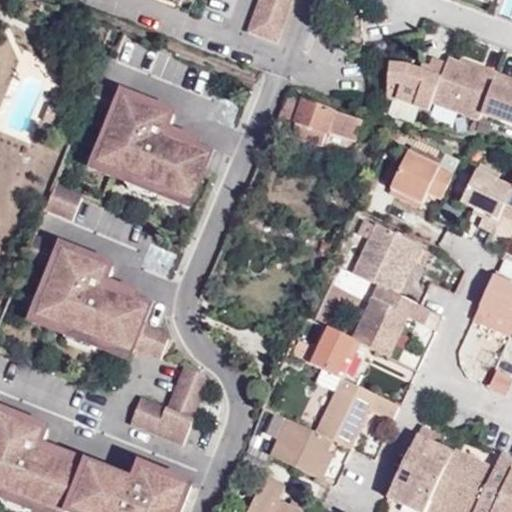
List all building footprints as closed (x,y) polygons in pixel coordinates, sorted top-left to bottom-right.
[(263,0),(251,33),(280,43),(295,0),(263,0)] [(90,47),(102,52),(110,29),(91,22),(84,37),(92,41),(90,47)] [(99,58),(102,52),(90,47),(88,53),(99,58)] [(422,110),(429,113),(433,104),(448,65),(432,59),(429,70),(428,74),(420,71),(409,67),(391,65),(388,99),(395,100),(402,101),(422,110)] [(460,64),(449,60),(448,65),(433,104),(479,121),(482,115),(497,75),(461,61),(460,64)] [(511,80),(497,75),(482,115),(511,126),(511,80)] [(175,114),(97,84),(87,109),(114,119),(99,158),(117,165),(113,176),(129,182),(131,175),(161,187),(164,180),(181,187),(178,194),(194,200),(214,149),(171,132),(175,114)] [(303,103),(290,97),(282,117),(296,123),(303,103)] [(417,125),(422,110),(402,101),(395,100),(390,116),(417,125)] [(303,103),(296,123),(291,137),(324,148),(328,134),(335,113),(303,103)] [(335,113),(328,134),(356,143),(360,129),(382,137),(384,129),(335,113)] [(442,201),(454,176),(409,154),(392,190),(422,205),(428,193),(442,201)] [(501,218),(511,193),(511,188),(498,182),(501,176),(481,166),(462,204),(485,215),(480,225),(493,233),(501,218)] [(161,187),(131,175),(129,182),(128,185),(158,197),(158,195),(175,202),(178,194),(181,187),(164,180),(161,187)] [(85,196),(58,185),(47,211),(75,222),(85,196)] [(511,193),(501,218),(511,223),(511,193)] [(376,225),(353,275),(378,286),(399,296),(406,282),(401,280),(418,245),(376,225)] [(114,269),(37,238),(27,263),(53,274),(38,312),(56,320),(52,330),(68,336),(71,330),(100,341),(103,334),(120,342),(117,348),(133,355),(135,350),(161,361),(169,342),(170,340),(170,339),(170,338),(169,336),(169,335),(168,335),(167,334),(145,325),(154,304),(110,286),(114,269)] [(423,247),(418,245),(401,280),(406,282),(423,247)] [(511,287),(494,278),(480,307),(511,323),(511,287)] [(378,286),(354,340),(360,344),(390,358),(408,318),(424,326),(431,312),(422,307),(402,298),(399,296),(378,286)] [(511,334),(511,323),(480,307),(473,321),(509,339),(511,336),(511,334)] [(71,330),(68,336),(67,340),(96,351),(97,350),(114,356),(117,348),(120,342),(103,334),(100,341),(71,330)] [(329,330),(311,365),(321,371),(344,381),(360,344),(354,340),(329,330)] [(169,411),(143,400),(132,427),(185,448),(209,387),(209,385),(210,384),(209,383),(209,381),(208,380),(207,379),(207,378),(206,377),(194,373),(185,370),(169,411)] [(317,434),(333,442),(350,451),(371,411),(394,423),(401,407),(344,381),(321,371),(316,383),(336,393),(317,434)] [(511,384),(511,378),(498,371),(489,389),(506,398),(511,384)] [(49,431),(0,411),(0,497),(2,498),(1,501),(23,510),(23,508),(34,511),(183,511),(193,488),(142,468),(131,482),(48,449),(49,431)] [(287,420),(271,457),(322,482),(334,456),(329,453),(333,442),(317,434),(287,420)] [(415,511),(425,511),(431,501),(447,470),(436,465),(443,451),(417,437),(389,498),(415,511)] [(492,511),(496,506),(483,498),(497,471),(456,451),(453,456),(447,470),(431,501),(454,511),(492,511)] [(436,465),(447,470),(453,456),(443,451),(436,465)] [(511,511),(511,471),(496,506),(492,511),(511,511)] [(300,511),(279,502),(286,488),(264,478),(248,511),(300,511)]
